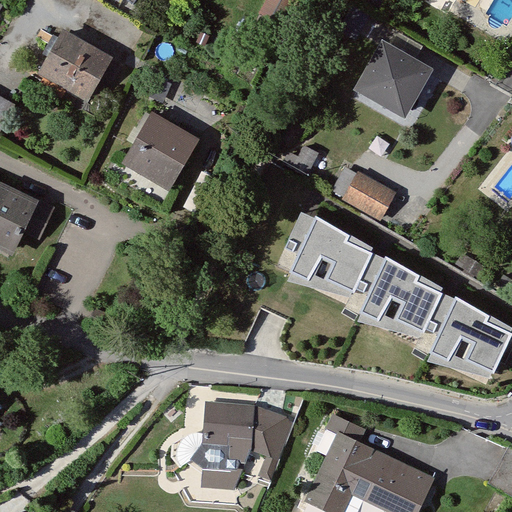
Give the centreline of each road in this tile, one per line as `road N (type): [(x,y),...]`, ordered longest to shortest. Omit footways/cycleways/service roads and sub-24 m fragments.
road 1 (residential): [(511,423),(317,379),(158,362),(0,312)]
road 2 (track): [(70,511),(146,413),(169,364)]
